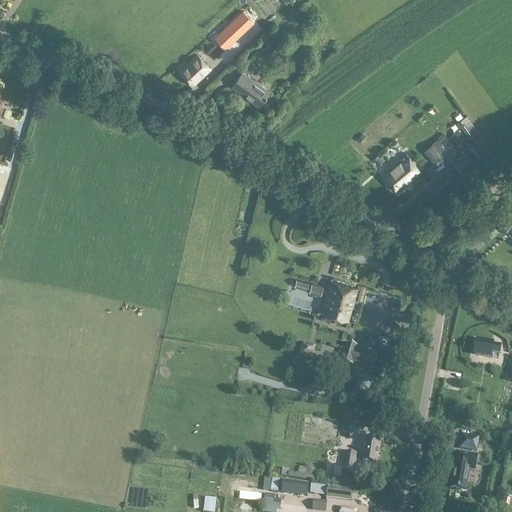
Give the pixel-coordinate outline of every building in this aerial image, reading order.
[(250,37),(261,28),(253,20),(243,29),(250,37)] [(242,33),(232,22),(216,37),(226,48),(242,33)] [(287,44),(280,36),(264,49),(271,58),(287,44)] [(180,71),(193,85),(210,69),(197,56),(180,71)] [(242,72),(232,87),(259,107),(270,92),(242,72)] [(467,116),(458,123),(469,140),(483,159),(492,153),(478,133),(467,116)] [(361,134),(355,139),(357,142),(364,137),(361,134)] [(435,163),(448,152),(437,140),(424,151),(435,163)] [(457,171),(474,160),(468,152),(452,163),(457,171)] [(406,154),(383,173),(386,176),(390,182),(398,192),(417,176),(422,173),(414,163),(406,154)] [(382,162),(377,156),(373,159),(378,165),(382,162)] [(455,183),(459,180),(452,170),(448,173),(447,173),(434,181),(441,193),(455,183)] [(511,215),(505,211),(494,224),(504,231),(511,220),(511,215)] [(323,313),(348,320),(357,289),(332,282),(323,313)] [(312,284),(310,291),(310,292),(321,295),(323,287),(312,284)] [(491,358),(492,352),(500,354),(501,345),(477,341),(474,355),(491,358)] [(353,365),(373,371),(377,357),(357,351),(358,348),(346,344),(341,362),(353,365)] [(479,438),(462,435),(460,449),(477,452),(479,438)] [(366,439),(362,462),(376,465),(380,441),(366,439)] [(340,478),(349,480),(362,482),(364,471),(355,469),(357,454),(345,452),(342,469),(340,478)] [(477,456),(457,453),(450,489),(466,492),(470,471),(475,472),(477,456)] [(314,477),(308,476),(307,476),(298,474),(289,472),(288,478),(313,482),(314,477)] [(292,490),(292,494),(306,496),(308,484),(284,481),(282,488),(292,490)] [(326,499),(351,502),(353,489),(327,486),(326,499)] [(261,502),(261,495),(239,493),(239,500),(261,502)] [(203,511),(214,511),(216,500),(205,498),(203,511)] [(312,511),(319,511),(325,511),(327,502),(314,500),(312,511)] [(262,511),(272,511),(273,508),(269,508),(270,502),(264,501),(262,511)]
